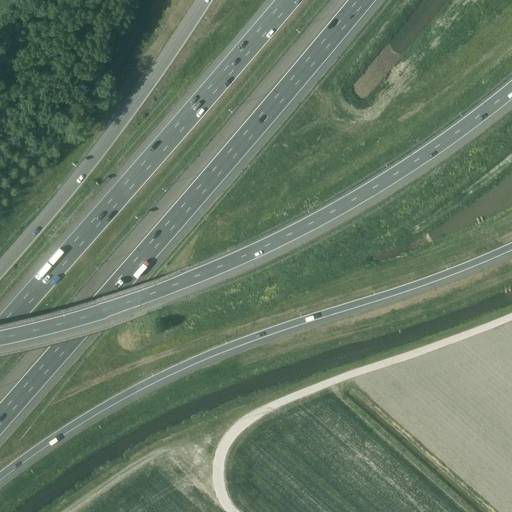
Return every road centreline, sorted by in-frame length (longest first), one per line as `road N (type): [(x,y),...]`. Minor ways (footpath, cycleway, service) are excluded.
road 1 (motorway): [(0,336),(129,301),(245,256),(354,200),(511,91)]
road 2 (motorway): [(0,477),(91,413),(187,365),(511,246)]
road 3 (motorway): [(0,420),(361,0)]
road 4 (motorway): [(287,0),(0,328)]
road 5 (motorway): [(208,0),(138,105),(0,274)]
